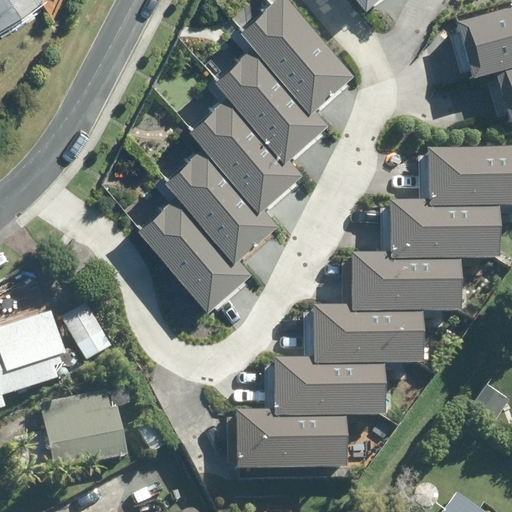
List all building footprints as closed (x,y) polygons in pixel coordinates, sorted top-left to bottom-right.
[(0,0),(0,30),(40,3),(38,0),(0,0)] [(347,72),(286,0),(264,0),(266,2),(234,29),(249,46),(209,79),(224,96),(183,131),(196,147),(158,179),(171,195),(133,228),(202,311),(248,273),(234,256),(273,224),(258,207),(299,172),(286,157),(325,124),(308,105),(347,72)] [(511,13),(460,28),(473,75),(464,78),(467,89),(494,81),(507,130),(511,128),(511,13)] [(350,462),(348,466),(361,476),(381,450),(360,434),(434,336),(458,354),(478,326),(396,264),(387,276),(345,278),(318,314),(343,333),(284,412),(350,462)] [(84,307),(60,322),(85,364),(109,350),(84,307)] [(0,414),(1,414),(0,409),(0,401),(54,384),(40,339),(26,343),(23,335),(0,342),(0,414)] [(104,396),(39,407),(52,475),(124,462),(115,413),(107,414),(104,396)] [(155,420),(136,431),(151,456),(169,445),(155,420)] [(459,425),(449,440),(462,449),(472,433),(459,425)] [(146,478),(157,499),(173,491),(161,469),(146,478)] [(477,511),(455,497),(444,511),(477,511)]
